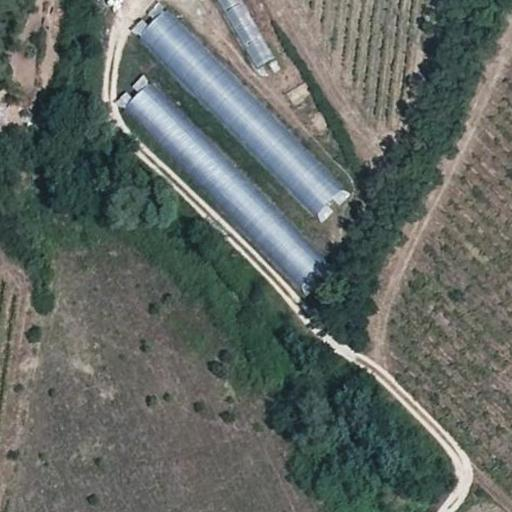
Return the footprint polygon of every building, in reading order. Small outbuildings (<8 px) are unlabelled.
[(242,0),(218,0),(250,73),(270,64),(242,0)] [(164,7),(136,34),(212,113),(240,87),(164,7)] [(297,70),(282,77),(291,97),(306,90),(297,70)] [(152,77),(122,101),(203,202),(219,189),(208,175),(222,163),(152,77)] [(290,158),(296,168),(284,176),(308,216),(341,196),(311,146),(290,158)] [(274,209),(252,221),(244,207),(240,209),(284,293),(323,273),(295,219),(282,225),(274,209)]
